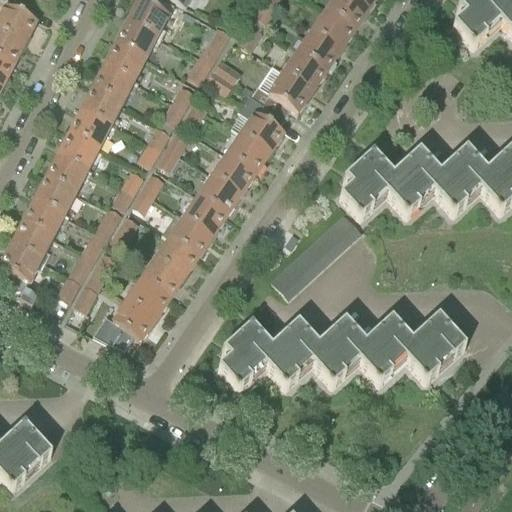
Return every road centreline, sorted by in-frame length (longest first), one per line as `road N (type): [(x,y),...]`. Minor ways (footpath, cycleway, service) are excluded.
road 1 (residential): [(144,403),(419,0)]
road 2 (residential): [(511,341),(474,311),(307,318)]
road 3 (residential): [(87,0),(0,177)]
road 4 (residential): [(284,474),(144,403)]
road 5 (residential): [(423,511),(511,405)]
road 6 (residential): [(138,511),(63,417)]
